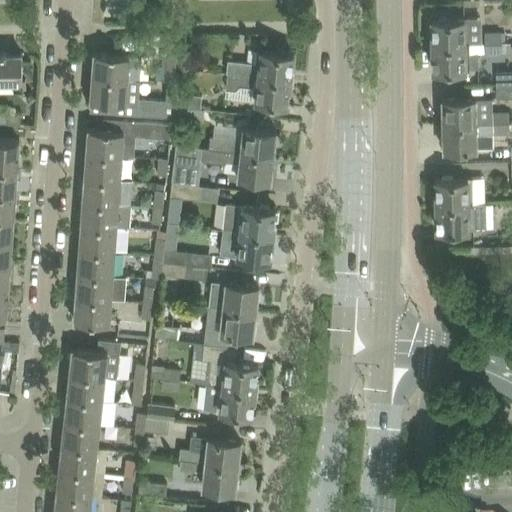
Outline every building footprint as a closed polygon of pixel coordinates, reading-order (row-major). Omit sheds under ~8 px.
[(470,42),(469,18),(449,18),(449,16),(440,16),(440,18),(433,18),(434,43),(470,42)] [(486,42),(502,42),(502,30),(486,30),(486,42)] [(158,34),(153,37),(164,54),(167,53),(167,51),(177,51),(177,33),(158,34)] [(478,51),(470,51),(470,42),(434,43),(434,69),(441,69),(441,70),(450,70),(450,68),(470,68),(470,65),(479,65),(478,51)] [(502,53),(502,42),(486,42),(486,53),(502,53)] [(278,51),(258,49),(257,61),(228,58),(226,71),(229,71),(255,73),(290,77),(293,53),(286,52),(286,49),(278,48),(278,51)] [(179,49),(178,68),(190,69),(190,50),(179,49)] [(140,79),(142,54),(95,51),(93,76),(140,79)] [(177,69),(177,51),(167,51),(167,53),(167,68),(177,69)] [(22,90),(21,52),(0,52),(0,79),(16,79),(16,90),(22,90)] [(177,84),(177,69),(167,68),(167,84),(177,84)] [(511,68),(497,69),(497,83),(511,82),(511,68)] [(290,77),(255,73),(229,71),(227,87),(236,88),(241,83),(254,84),(252,98),(271,101),(271,103),(280,105),(280,102),(287,103),(290,77)] [(177,99),(139,97),(140,79),(93,76),(91,100),(141,104),(140,113),(177,116),(177,106),(177,99)] [(511,95),(511,82),(497,83),(498,96),(511,95)] [(202,107),(202,94),(177,92),(177,99),(177,106),(202,107)] [(509,109),(492,109),(492,96),(476,97),(463,97),(443,97),(443,102),(441,102),(441,111),(443,111),(444,123),(509,121),(509,109)] [(205,108),(202,107),(177,106),(177,116),(205,118),(205,108)] [(21,114),(8,112),(7,121),(20,123),(21,114)] [(89,127),(87,151),(122,153),(123,143),(134,144),(134,136),(170,138),(171,122),(105,117),(104,128),(89,127)] [(509,132),(509,121),(444,123),(444,135),(441,135),(442,144),(444,144),(444,147),(477,147),(476,132),(509,132)] [(276,130),(243,126),(242,138),(211,135),(210,146),(273,154),(275,142),(277,143),(278,134),(275,134),(276,130)] [(16,168),(18,138),(0,136),(0,165),(15,167),(15,168),(16,168)] [(272,166),(273,154),(210,146),(210,147),(177,143),(173,181),(199,184),(202,158),(227,161),(227,159),(240,160),(238,175),(270,179),(271,175),(273,175),(274,166),(272,166)] [(120,178),(122,153),(87,151),(85,175),(120,178)] [(167,173),(169,157),(160,156),(158,172),(167,173)] [(0,189),(13,191),(13,192),(14,192),(15,176),(14,176),(15,168),(15,167),(0,165),(0,189)] [(85,175),(83,200),(131,203),(133,179),(120,178),(85,175)] [(437,203),(473,202),(473,177),(452,177),(452,175),(443,175),(443,178),(437,178),(437,203)] [(180,221),(183,195),(197,197),(199,184),(173,181),(171,194),(168,219),(180,221)] [(200,196),(219,197),(220,185),(201,183),(200,196)] [(165,188),(156,187),(154,204),(163,205),(165,188)] [(12,199),(13,192),(13,191),(0,189),(0,214),(11,215),(13,216),(14,200),(12,199)] [(83,200),(82,223),(117,226),(130,227),(132,203),(131,203),(83,200)] [(259,206),(240,204),(226,202),(223,225),(224,225),(224,226),(272,232),(275,208),(268,207),(268,205),(260,204),(259,206)] [(486,227),(486,202),(473,202),(437,203),(438,228),(445,228),(445,230),(454,230),(454,228),(486,227)] [(161,221),(163,205),(154,204),(153,220),(161,221)] [(0,236),(11,238),(12,223),(11,223),(11,215),(0,214),(0,236)] [(115,250),(117,226),(82,223),(80,247),(115,250)] [(269,257),(272,232),(224,226),(221,251),(253,255),(253,258),(262,259),(262,257),(269,257)] [(11,238),(0,236),(0,262),(8,263),(8,261),(8,254),(10,254),(11,238)] [(165,248),(166,237),(157,236),(155,253),(164,254),(165,248)] [(115,250),(80,247),(78,272),(113,274),(115,250)] [(164,254),(164,260),(186,262),(189,262),(190,250),(165,248),(164,254)] [(155,253),(153,276),(162,277),(162,273),(164,260),(164,254),(155,253)] [(185,275),(186,262),(164,260),(162,273),(185,275)] [(0,262),(0,285),(6,286),(6,285),(7,277),(8,278),(8,275),(10,275),(11,265),(9,265),(9,261),(8,261),(8,263),(0,262)] [(111,298),(113,274),(78,272),(76,296),(111,298)] [(212,279),(209,303),(255,309),(256,298),(259,298),(260,289),(257,289),(257,285),(212,279)] [(146,283),(144,301),(153,302),(155,284),(146,283)] [(109,322),(111,298),(76,296),(74,320),(109,322)] [(144,301),(142,317),(151,318),(153,302),(144,301)] [(209,303),(205,340),(238,344),(239,332),(252,333),(252,330),(255,330),(256,321),(253,321),(255,309),(209,303)] [(180,325),(157,322),(156,335),(179,337),(180,325)] [(117,378),(121,341),(99,338),(98,350),(73,347),(70,372),(105,376),(117,378)] [(241,360),(236,360),(238,344),(205,340),(204,340),(202,355),(210,356),(207,381),(219,383),(254,388),(257,362),(250,362),(251,359),(241,358),(241,360)] [(144,379),(146,362),(137,361),(136,378),(144,379)] [(165,365),(164,377),(180,379),(181,367),(165,365)] [(102,399),(105,376),(70,372),(67,395),(102,399)] [(178,388),(180,379),(164,377),(162,386),(178,388)] [(142,402),(144,379),(136,378),(133,401),(142,402)] [(251,412),(254,388),(219,383),(207,381),(204,406),(236,410),(235,413),(244,414),(245,411),(251,412)] [(99,422),(102,399),(67,395),(65,419),(101,423),(101,422),(99,422)] [(147,411),(146,415),(170,418),(175,418),(176,404),(148,401),(147,411)] [(145,428),(146,415),(147,411),(138,410),(136,427),(145,428)] [(169,430),(170,418),(146,415),(145,428),(169,430)] [(98,435),(99,423),(65,419),(62,443),(97,447),(98,435)] [(143,444),(145,428),(136,427),(134,443),(143,444)] [(240,439),(207,435),(206,448),(182,445),(180,457),(182,457),(182,458),(237,465),(238,452),(241,452),(242,443),(239,442),(240,439)] [(94,471),(97,447),(62,443),(59,467),(94,471)] [(127,458),(125,474),(134,475),(135,459),(127,458)] [(236,475),(237,465),(182,458),(180,468),(203,471),(202,484),(234,488),(235,484),(237,484),(238,475),(236,475)] [(102,496),(105,472),(94,471),(59,467),(57,491),(91,495),(102,496)] [(132,492),(134,475),(125,474),(123,491),(132,492)] [(167,482),(141,479),(139,490),(140,490),(140,491),(161,493),(160,494),(166,494),(167,482)] [(89,511),(91,495),(57,491),(54,511),(89,511)]
